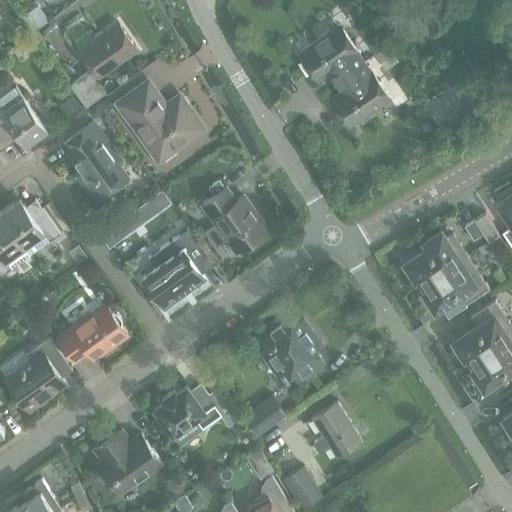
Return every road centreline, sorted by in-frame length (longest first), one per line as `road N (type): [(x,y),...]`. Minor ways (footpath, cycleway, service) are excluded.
road 1 (residential): [(336,240),(511,505)]
road 2 (residential): [(0,189),(41,159),(169,345)]
road 3 (residential): [(202,0),(336,240)]
road 4 (residential): [(0,467),(169,345)]
road 5 (residential): [(511,146),(371,229),(336,240)]
road 6 (residential): [(169,345),(304,251),(336,240)]
